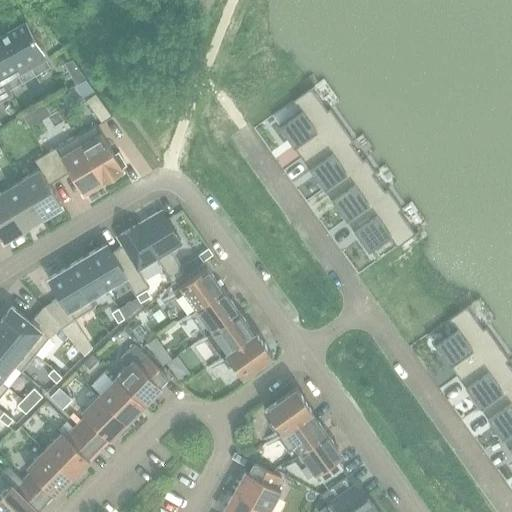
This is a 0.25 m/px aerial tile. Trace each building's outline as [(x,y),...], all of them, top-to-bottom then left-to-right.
[(30,68),(45,59),(25,22),(0,35),(0,100),(12,94),(1,76),(27,62),(30,68)] [(300,111),(279,126),(301,157),(343,127),(330,108),(326,110),(310,87),(292,100),(300,111)] [(95,92),(85,99),(101,122),(111,115),(95,92)] [(75,135),(103,181),(123,169),(122,167),(125,165),(118,152),(114,154),(95,122),(75,135)] [(343,127),(301,157),(323,188),(365,158),(365,157),(361,159),(350,143),(353,141),(343,127)] [(83,193),(103,181),(75,135),(44,153),(59,177),(69,171),(83,193)] [(48,183),(59,177),(44,153),(34,159),(39,168),(20,180),(42,217),(62,206),(48,183)] [(365,158),(323,188),(345,219),(387,189),(387,188),(383,190),(372,174),(375,172),(365,158)] [(0,191),(23,229),(42,217),(20,180),(0,191)] [(387,189),(345,219),(368,251),(389,236),(397,246),(414,233),(398,211),(401,208),(387,189)] [(0,236),(3,241),(23,229),(0,191),(0,236)] [(160,209),(137,223),(158,257),(157,258),(171,282),(185,272),(171,249),(181,244),(160,209)] [(111,250),(110,251),(125,276),(124,277),(135,295),(149,286),(138,269),(157,258),(158,257),(137,223),(117,235),(122,244),(111,250)] [(106,242),(86,254),(106,287),(124,277),(125,276),(110,251),(111,250),(106,242)] [(208,247),(198,254),(202,260),(212,253),(208,247)] [(86,254),(68,265),(88,298),(106,287),(86,254)] [(60,295),(43,306),(61,327),(73,318),(93,306),(88,298),(68,265),(48,277),(60,295)] [(206,265),(172,290),(188,312),(222,288),(206,265)] [(222,288),(188,312),(204,334),(238,310),(222,288)] [(146,289),(136,295),(140,302),(150,295),(146,289)] [(11,305),(0,319),(0,324),(35,353),(49,336),(61,327),(43,306),(30,321),(11,305)] [(456,329),(434,344),(457,375),(499,345),(485,326),(482,328),(466,305),(448,318),(456,329)] [(118,307),(111,311),(117,322),(124,318),(118,307)] [(238,310),(204,334),(220,356),(254,332),(253,331),(238,310)] [(0,324),(0,352),(14,364),(13,365),(20,371),(35,353),(0,324)] [(254,332),(220,356),(228,368),(233,363),(242,375),(272,353),(255,330),(253,331),(254,332)] [(144,404),(161,387),(157,383),(165,374),(134,343),(120,358),(127,365),(115,376),(144,404)] [(499,345),(457,375),(479,406),(511,382),(511,369),(506,361),(509,359),(499,345)] [(0,352),(0,380),(13,365),(14,364),(0,352)] [(89,368),(97,359),(92,353),(83,362),(89,368)] [(177,356),(166,364),(178,381),(189,373),(177,356)] [(53,368),(47,373),(56,382),(61,376),(53,368)] [(127,421),(144,404),(115,376),(98,393),(127,421)] [(511,382),(479,406),(501,437),(511,429),(511,382)] [(295,386),(265,407),(273,419),(267,423),(276,434),(310,410),(312,409),(295,386)] [(33,387),(25,395),(34,404),(42,395),(33,387)] [(109,439),(127,421),(98,393),(81,411),(85,415),(76,423),(97,443),(105,435),(109,439)] [(25,395),(17,404),(25,412),(34,404),(25,395)] [(310,410),(276,434),(291,456),(326,431),(310,410)] [(3,411),(0,414),(0,418),(7,425),(12,419),(3,411)] [(43,449),(72,477),(89,459),(85,455),(94,447),(73,427),(65,435),(61,431),(43,449)] [(511,429),(501,437),(511,452),(511,429)] [(326,431),(291,456),(300,469),(308,463),(315,473),(342,454),(326,431)] [(22,478),(43,498),(50,490),(55,495),(72,477),(43,449),(26,467),(30,470),(22,478)] [(233,491),(268,511),(280,489),(275,487),(281,476),(256,462),(250,473),(245,470),(233,491)] [(37,511),(39,511),(35,506),(43,498),(22,478),(8,465),(0,472),(0,475),(9,484),(0,493),(0,511),(37,511)] [(378,511),(366,495),(364,497),(354,484),(317,511),(318,511),(378,511)] [(267,511),(268,511),(233,491),(221,511),(267,511)]
